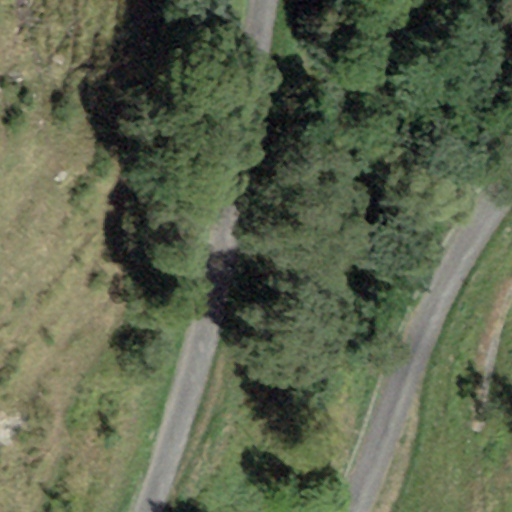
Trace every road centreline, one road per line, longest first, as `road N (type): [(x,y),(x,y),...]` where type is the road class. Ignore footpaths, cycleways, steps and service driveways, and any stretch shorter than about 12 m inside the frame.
road 1 (unclassified): [(144,511),(209,299),(263,0)]
road 2 (unclassified): [(511,177),(440,286),(350,511)]
